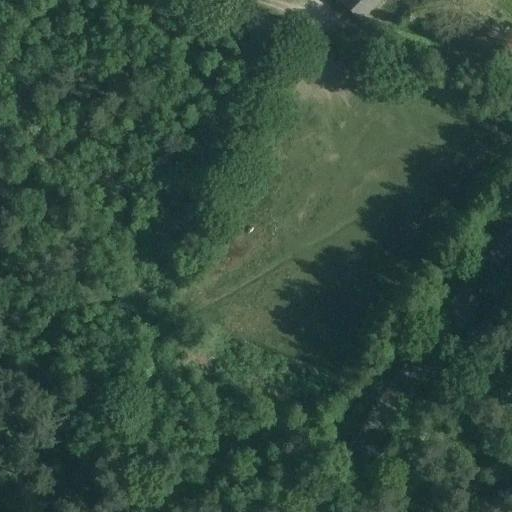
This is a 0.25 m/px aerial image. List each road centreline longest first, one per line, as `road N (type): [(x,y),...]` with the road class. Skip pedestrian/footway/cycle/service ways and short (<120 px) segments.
road 1 (tertiary): [(319,511),(511,252)]
road 2 (track): [(266,0),(511,86)]
